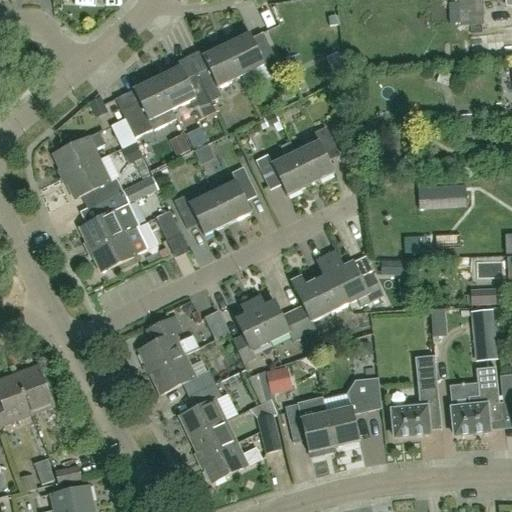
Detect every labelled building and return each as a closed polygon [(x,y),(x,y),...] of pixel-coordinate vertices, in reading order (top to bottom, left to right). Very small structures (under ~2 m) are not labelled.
[(458,0),(460,27),(484,26),(482,0),(458,0)] [(249,35),(227,46),(242,78),(266,66),(270,75),(280,70),(267,42),(255,47),(249,35)] [(193,64),(211,102),(222,97),(219,89),(242,78),(227,46),(202,58),(203,59),(193,64)] [(326,59),(334,77),(346,72),(338,54),(326,59)] [(180,67),(157,79),(173,110),(190,102),(200,121),(216,113),(211,102),(193,64),(181,69),(180,67)] [(162,115),(165,121),(175,116),(172,110),(173,110),(157,79),(133,90),(139,102),(121,111),(135,139),(153,130),(149,122),(162,115)] [(123,151),(137,144),(135,139),(125,121),(111,128),(123,151)] [(259,141),(276,132),(272,124),(255,133),(259,141)] [(295,153),(311,185),(335,173),(329,162),(341,156),(326,127),(315,133),(319,141),(295,153)] [(52,155),(64,177),(99,160),(94,149),(104,145),(98,133),(88,138),(88,137),(52,155)] [(176,145),(184,159),(196,151),(188,137),(176,145)] [(295,153),(291,144),(281,149),(285,158),(273,165),(268,155),(256,161),(270,190),(282,184),(289,197),(311,185),(295,153)] [(110,181),(99,160),(64,177),(75,200),(90,192),(96,204),(123,191),(116,178),(110,181)] [(236,181),(213,192),(229,225),(252,213),(245,201),(257,195),(243,167),(232,173),(236,181)] [(156,181),(142,190),(149,201),(163,193),(156,181)] [(79,228),(90,250),(126,233),(139,227),(128,204),(129,203),(123,191),(96,204),(102,216),(79,228)] [(229,225),(213,192),(190,204),(185,194),(173,200),(188,229),(199,223),(206,236),(229,225)] [(167,242),(181,235),(170,214),(156,220),(167,242)] [(131,244),(126,233),(90,250),(101,273),(147,250),(142,239),(131,244)] [(188,239),(176,243),(182,260),(194,256),(188,239)] [(324,278),(315,283),(331,314),(350,305),(329,265),(339,260),(334,251),(315,261),(324,278)] [(343,268),(339,260),(329,265),(350,305),(356,302),(360,309),(383,298),(371,274),(361,279),(353,263),(343,268)] [(411,282),(410,274),(390,275),(391,283),(411,282)] [(303,307),(293,312),(304,335),(316,329),(313,323),(331,314),(315,283),(305,287),(301,278),(291,283),(303,307)] [(260,297),(250,302),(270,343),(289,333),(293,341),(304,335),(293,312),(282,318),(274,302),(264,306),(260,297)] [(477,310),(508,308),(507,298),(477,300),(477,310)] [(270,343),(250,302),(240,307),(244,316),(235,320),(243,336),(233,341),(244,364),(256,358),(252,351),(270,343)] [(395,305),(396,312),(410,311),(410,304),(401,304),(401,305),(395,305)] [(216,341),(229,334),(218,313),(205,319),(216,341)] [(140,351),(151,373),(186,356),(186,357),(200,350),(193,337),(180,344),(175,335),(182,332),(175,318),(148,331),(154,344),(140,351)] [(473,337),(476,363),(497,360),(494,335),(473,337)] [(183,385),(189,398),(217,384),(210,371),(207,373),(203,364),(192,369),(186,357),(186,356),(151,373),(161,395),(183,385)] [(393,411),(396,439),(431,436),(428,409),(440,408),(435,357),(416,359),(421,405),(411,406),(411,410),(393,411)] [(32,415),(55,407),(39,365),(16,374),(32,415)] [(491,433),(488,407),(500,406),(496,368),(477,370),(480,398),(470,399),(471,407),(453,409),(456,437),(491,433)] [(270,396),(273,396),(292,391),(287,370),(265,375),(270,396)] [(0,427),(32,415),(16,374),(0,380),(0,399),(1,402),(0,402),(0,427)] [(501,397),(511,396),(511,376),(499,378),(501,397)] [(360,443),(357,429),(354,416),(381,410),(378,380),(354,383),(348,394),(352,408),(327,414),(335,449),(360,443)] [(180,417),(191,440),(227,423),(216,401),(223,397),(217,384),(189,398),(195,410),(180,417)] [(234,397),(222,402),(231,424),(243,419),(234,397)] [(324,452),(335,449),(327,414),(326,414),(322,398),(297,405),(297,406),(285,409),(293,444),(307,441),(310,455),(311,459),(325,456),(324,452)] [(276,426),(274,416),(258,420),(258,421),(261,431),(276,426)] [(191,440),(202,461),(237,444),(227,423),(191,440)] [(276,426),(261,431),(267,454),(282,451),(276,426)] [(214,485),(248,468),(262,461),(257,450),(243,457),(237,444),(202,461),(214,485)] [(34,466),(42,487),(55,482),(47,461),(34,466)] [(56,472),(59,487),(82,482),(79,468),(56,472)] [(89,511),(95,511),(89,486),(51,495),(55,511),(49,511),(89,511)]
